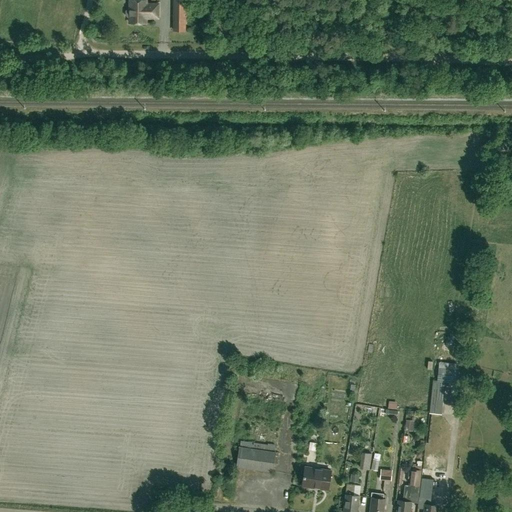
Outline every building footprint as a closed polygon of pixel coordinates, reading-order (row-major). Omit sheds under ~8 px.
[(158,18),(158,4),(146,4),(146,0),(130,0),(130,9),(127,9),(126,11),(126,15),(127,17),(130,17),(130,23),(146,23),(146,17),(158,18)] [(185,30),(184,0),(173,0),(174,30),(185,30)] [(458,382),(459,369),(438,367),(437,381),(458,382)] [(439,390),(442,403),(452,401),(449,388),(439,390)] [(438,411),(437,420),(458,420),(458,412),(438,411)] [(405,420),(404,430),(412,431),(413,421),(405,420)] [(267,444),(241,440),(240,446),(239,446),(236,466),(273,472),(276,452),(274,452),(276,444),(267,443),(267,444)] [(370,470),(372,454),(365,453),(363,469),(370,470)] [(377,471),(379,460),(373,459),(371,469),(377,471)] [(421,469),(422,461),(418,461),(417,465),(413,465),(412,468),(411,468),(410,485),(406,485),(404,501),(398,500),(396,511),(410,511),(411,502),(418,503),(419,496),(420,487),(421,469)] [(328,489),(330,471),(305,467),(302,486),(328,489)] [(391,481),(392,470),(381,469),(380,480),(391,481)] [(351,482),(358,482),(359,475),(352,474),(351,482)] [(356,511),(359,495),(353,495),(354,484),(346,483),(343,511),(356,511)] [(383,511),(386,495),(383,494),(382,498),(372,497),(369,511),(383,511)] [(436,511),(437,505),(430,504),(431,497),(419,496),(418,503),(417,508),(423,508),(422,511),(436,511)]
